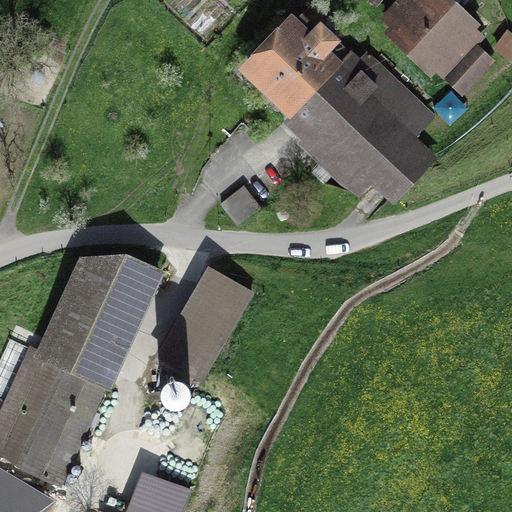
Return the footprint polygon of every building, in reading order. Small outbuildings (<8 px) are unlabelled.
[(479,36),(440,0),(409,0),(386,24),(441,76),(479,36)] [(321,39),(301,19),(250,70),(382,203),(425,160),(406,141),(425,121),(367,62),(357,72),(339,53),(350,43),(334,27),(321,39)] [(511,59),(511,40),(507,36),(494,51),(509,64),(511,59)] [(488,65),(474,52),(448,80),(462,93),(488,65)] [(243,188),(222,206),(240,226),(261,207),(243,188)] [(104,381),(158,264),(133,250),(85,254),(44,348),(25,340),(0,394),(0,457),(46,478),(92,376),(104,381)] [(200,379),(251,296),(219,277),(167,360),(200,379)] [(179,401),(183,399),(186,395),(188,391),(188,387),(187,382),(185,378),(181,375),(177,374),(172,373),(168,375),(164,377),(161,381),(160,385),(160,389),(161,394),(163,397),(167,400),(171,402),(175,402),(179,401)] [(143,472),(127,511),(182,511),(191,490),(143,472)] [(0,511),(33,511),(39,505),(4,492),(0,494),(0,511)]
